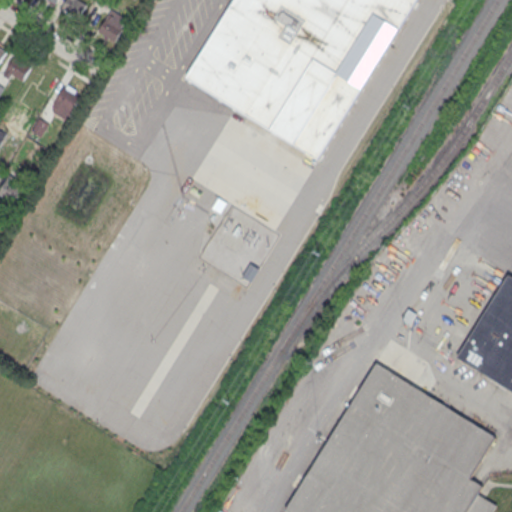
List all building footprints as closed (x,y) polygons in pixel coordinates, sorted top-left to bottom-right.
[(415,0),(318,159),(233,106),(277,34),(231,6),(234,0),(415,0)] [(98,31),(112,9),(126,18),(113,40),(98,31)] [(0,63),(8,51),(0,45),(0,63)] [(32,65),(12,55),(3,74),(24,84),(32,65)] [(50,111),(69,120),(81,95),(62,86),(50,111)] [(0,190),(0,194),(19,203),(26,184),(6,176),(0,190)] [(258,268),(251,280),(242,275),(250,263),(258,268)] [(509,273),(511,274),(511,389),(458,356),(509,273)] [(377,362),(496,436),(471,477),(483,484),(479,493),(497,504),(492,511),(289,511),(286,510),(377,362)]
